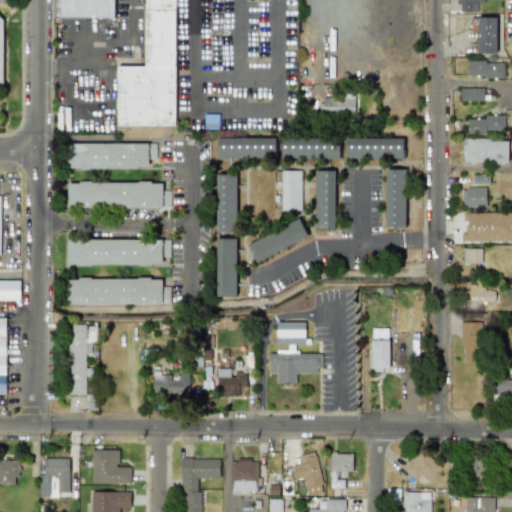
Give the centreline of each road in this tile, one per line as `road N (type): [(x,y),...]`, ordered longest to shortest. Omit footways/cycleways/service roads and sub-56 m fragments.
road 1 (residential): [(0,429),(511,430)]
road 2 (residential): [(437,430),(437,0)]
road 3 (residential): [(37,429),(39,0)]
